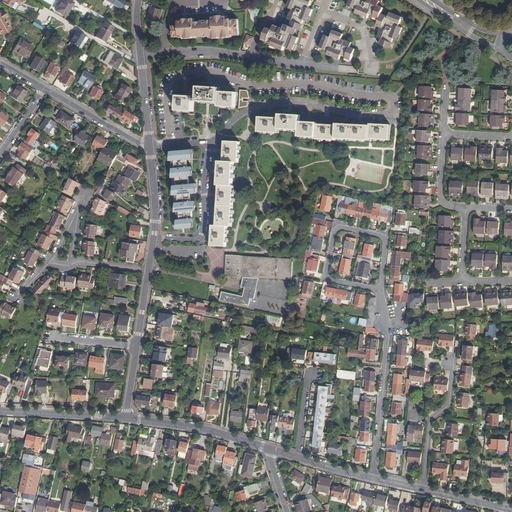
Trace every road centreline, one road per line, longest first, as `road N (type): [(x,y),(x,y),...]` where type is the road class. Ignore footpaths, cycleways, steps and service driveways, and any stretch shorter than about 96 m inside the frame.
road 1 (residential): [(208,142),(254,106),(290,102),(379,114),(389,113),(392,101),(194,71),(169,89),(171,145)]
road 2 (residential): [(374,478),(387,339),(379,287)]
road 3 (residential): [(331,67),(210,51),(140,53)]
road 4 (residential): [(381,236),(339,227),(325,272),(379,287)]
road 5 (residential): [(126,418),(267,447)]
road 6 (residential): [(208,142),(202,234),(154,238)]
road 7 (residential): [(452,363),(450,400),(431,419),(423,489)]
road 8 (residential): [(0,411),(126,418)]
